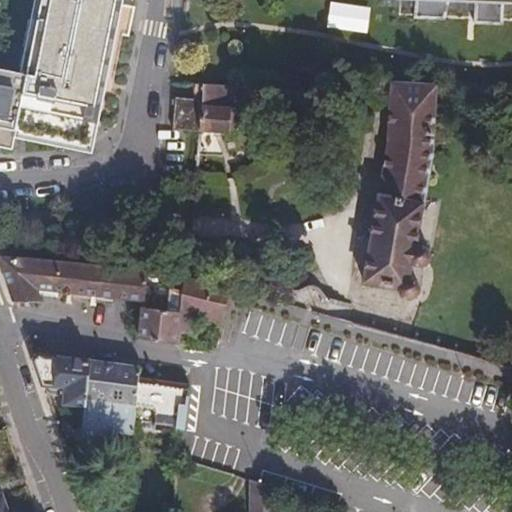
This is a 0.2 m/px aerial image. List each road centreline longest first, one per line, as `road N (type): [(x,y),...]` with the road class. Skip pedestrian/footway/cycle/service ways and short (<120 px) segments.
road 1 (residential): [(0,180),(127,165),(154,0)]
road 2 (residential): [(57,511),(0,340)]
